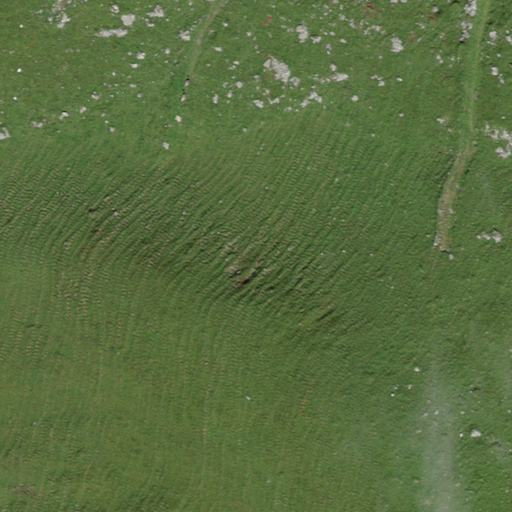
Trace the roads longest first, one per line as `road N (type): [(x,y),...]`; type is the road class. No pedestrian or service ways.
road 1 (track): [(483,0),(459,167)]
road 2 (track): [(170,155),(199,31),(221,0)]
